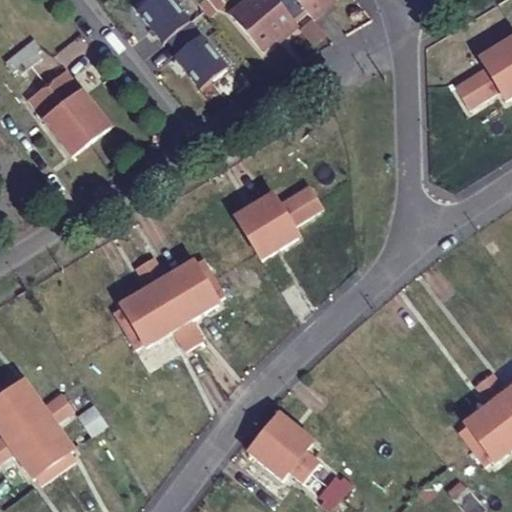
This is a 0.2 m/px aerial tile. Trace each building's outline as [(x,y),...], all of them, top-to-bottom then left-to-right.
[(245,0),(226,15),(259,54),(279,37),(282,39),(295,28),(293,25),(304,15),(310,22),(326,9),(322,4),(327,0),(245,0)] [(511,72),(511,41),(479,62),(485,72),(455,90),(462,102),(511,72)] [(22,57),(34,72),(44,64),(39,59),(43,56),(35,46),(22,57)] [(34,72),(22,57),(7,68),(15,78),(20,74),(24,80),(34,72)] [(511,72),(462,102),(468,112),(498,94),(505,106),(511,101),(511,72)] [(67,74),(48,90),(92,145),(110,130),(67,74)] [(92,145),(48,90),(29,104),(72,160),(92,145)] [(248,242),(316,200),(310,190),(279,208),(273,198),(235,220),(248,242)] [(321,209),(316,200),(248,242),(256,253),(261,262),(298,240),(291,229),(321,209)] [(140,261),(167,306),(211,280),(200,261),(192,266),(191,264),(166,278),(152,254),(140,261)] [(167,306),(140,261),(132,266),(146,291),(119,306),(121,309),(113,313),(124,331),(167,306)] [(167,306),(195,352),(205,346),(191,322),(217,307),(215,303),(223,299),(211,280),(167,306)] [(167,306),(124,331),(135,351),(144,347),(145,350),(171,335),(185,358),(195,352),(167,306)] [(511,417),(511,387),(506,392),(488,369),(480,376),(511,417)] [(511,418),(511,417),(480,376),(469,384),(486,407),(462,425),(464,428),(457,434),(470,451),(511,418)] [(0,389),(0,394),(27,433),(69,403),(61,391),(37,408),(20,384),(17,386),(13,380),(0,389)] [(0,451),(27,433),(0,394),(0,451)] [(27,433),(56,473),(73,461),(68,454),(69,453),(53,428),(76,413),(69,403),(27,433)] [(262,436),(309,474),(317,464),(304,454),(311,445),(277,418),(262,436)] [(511,418),(470,451),(483,468),(491,462),(494,464),(511,450),(511,418)] [(27,433),(0,451),(0,466),(11,459),(27,483),(32,480),(36,486),(56,473),(27,433)] [(309,474),(262,436),(246,455),(280,483),(288,473),(301,484),(309,474)] [(325,487),(338,498),(349,484),(341,478),(339,481),(333,477),(325,487)] [(325,487),(323,489),(334,504),(338,498),(325,487)] [(327,511),(334,504),(323,489),(318,496),(322,499),(318,505),(327,511)]
